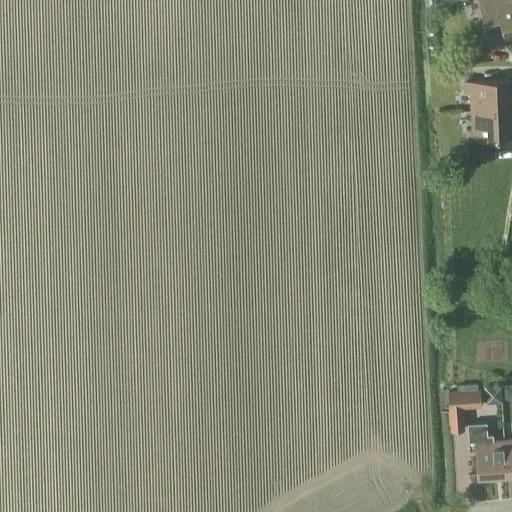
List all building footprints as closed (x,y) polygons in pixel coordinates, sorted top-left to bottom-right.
[(504,38),(511,35),(511,0),(478,0),(487,34),(502,30),(504,38)] [(471,91),(471,109),(510,107),(509,78),(465,79),(465,91),(471,91)] [(511,137),(510,107),(471,109),(472,127),(466,127),(467,139),(511,137)] [(495,141),(465,141),(466,156),(495,156),(495,141)] [(480,406),(479,387),(447,389),(449,430),(465,429),(464,407),(480,406)] [(507,477),(505,437),(493,438),(493,435),(487,436),(486,424),(470,425),(471,443),(475,442),(478,479),(507,477)]
